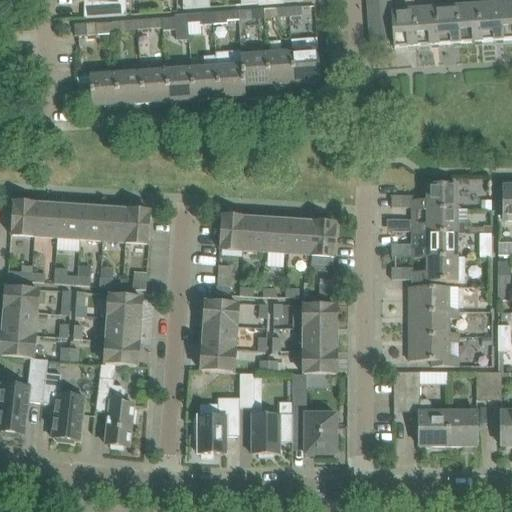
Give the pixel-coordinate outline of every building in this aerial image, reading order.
[(74,0),(74,3),(86,3),(86,19),(125,15),(125,0),(74,0)] [(393,31),(394,44),(394,49),(416,48),(413,11),(414,11),(413,0),(403,0),(405,12),(391,13),(392,18),(393,31)] [(425,0),(426,10),(414,11),(413,11),(416,48),(437,46),(435,9),(436,9),(435,0),(425,0)] [(446,0),(447,8),(436,9),(435,9),(437,46),(459,45),(457,8),(456,0),(446,0)] [(511,3),(500,5),(502,42),(511,41),(511,3)] [(500,5),(478,6),(480,43),(502,42),(500,5)] [(367,8),(368,20),(392,18),(391,13),(391,6),(367,8)] [(478,6),(457,8),(459,45),(480,43),(478,6)] [(302,8),(289,9),(290,18),(302,17),(302,8)] [(289,9),(264,10),(264,20),(290,18),(289,9)] [(252,11),(238,12),(239,21),(253,20),(252,11)] [(239,21),(238,12),(226,13),(227,22),(239,21)] [(200,15),(187,16),(188,24),(201,23),(200,15)] [(188,24),(187,16),(175,17),(175,20),(176,25),(188,24)] [(368,20),(369,32),(393,31),(392,18),(368,20)] [(175,20),(163,20),(163,32),(176,32),(176,25),(175,20)] [(125,31),(137,30),(137,21),(125,22),(125,31)] [(151,29),(150,21),(137,21),(137,30),(138,30),(146,30),(151,29)] [(95,24),(86,25),(87,37),(96,36),(95,24)] [(87,37),(86,25),(74,26),(75,38),(87,37)] [(370,45),(394,44),(393,31),(369,32),(370,45)] [(290,42),(291,54),(292,54),(294,85),(320,83),(317,40),(290,42)] [(292,54),(291,54),(267,55),(269,87),(294,85),(292,54)] [(241,57),(241,67),(242,67),(244,88),(245,88),(269,87),(267,55),(241,57)] [(241,68),(217,69),(219,100),(246,98),(245,88),(244,88),(242,67),(241,67),(241,68)] [(217,69),(191,71),(193,102),(219,100),(217,69)] [(191,71),(166,73),(168,103),(193,102),(191,71)] [(166,73),(141,74),(143,105),(168,103),(166,73)] [(141,74),(116,76),(118,107),(143,105),(141,74)] [(118,107),(116,76),(90,78),(92,109),(118,107)] [(413,212),(428,212),(428,211),(457,211),(457,186),(427,186),(427,202),(412,202),(412,209),(413,209),(413,212)] [(11,237),(34,239),(36,207),(13,205),(11,237)] [(34,239),(57,240),(59,208),(55,208),(53,207),(50,207),(48,207),(36,207),(34,239)] [(57,240),(80,242),(82,210),(78,209),(76,208),(73,208),(71,209),(59,208),(57,240)] [(465,235),(465,224),(457,224),(457,211),(428,211),(428,212),(413,212),(413,209),(412,209),(412,224),(408,224),(408,222),(399,221),(399,234),(412,234),(412,237),(427,237),(427,235),(457,235),(465,235)] [(80,242),(103,243),(105,211),(101,211),(98,210),(96,210),(94,210),(82,210),(80,242)] [(103,243),(125,245),(127,213),(123,212),(121,211),(119,211),(116,212),(105,211),(103,243)] [(127,213),(125,245),(149,246),(151,214),(127,213)] [(219,251),(243,252),(245,221),(221,219),(219,251)] [(243,252),(265,254),(268,222),(263,222),(261,221),(259,221),(256,221),(245,221),(243,252)] [(265,254),(288,256),(290,224),(286,223),(284,222),(281,222),(279,223),(268,222),(265,254)] [(288,256),(311,257),(313,225),(309,225),(307,224),(304,224),(302,224),(290,224),(288,256)] [(313,225),(311,257),(334,259),(337,227),(313,225)] [(412,260),(427,260),(427,259),(457,259),(457,235),(427,235),(427,237),(427,250),(412,250),(412,257),(412,260)] [(492,247),(480,247),(480,259),(492,259),(492,247)] [(427,259),(427,260),(427,274),(412,274),(412,284),(465,284),(465,259),(457,259),(427,259)] [(8,274),(8,282),(21,283),(22,275),(8,274)] [(31,284),(44,285),(45,277),(32,276),(31,284)] [(54,286),(67,287),(68,278),(55,277),(54,286)] [(497,277),(497,290),(510,290),(510,277),(497,277)] [(77,287),(90,288),(90,280),(77,279),(77,287)] [(99,289),(113,290),(113,282),(100,281),(99,289)] [(133,291),(146,292),(146,284),(133,283),(133,291)] [(7,289),(5,313),(37,315),(39,292),(7,289)] [(217,289),(216,297),(229,297),(230,289),(217,289)] [(409,289),(409,314),(449,314),(449,321),(459,321),(459,311),(449,311),(449,289),(409,289)] [(240,298),(253,299),(253,291),(240,290),(240,298)] [(510,290),(497,290),(497,302),(510,302),(510,290)] [(319,299),(332,300),(332,292),(319,291),(319,299)] [(488,291),(479,291),(479,306),(488,306),(488,291)] [(263,300),(276,300),(276,292),(263,292),(263,300)] [(286,300),(299,300),(299,292),(286,292),(286,300)] [(63,294),(61,317),(70,318),(70,307),(71,294),(63,294)] [(76,308),(84,308),(85,295),(77,295),(76,308)] [(110,297),(108,320),(140,322),(142,299),(110,297)] [(206,303),(204,327),(236,329),(238,305),(206,303)] [(259,320),(267,320),(268,307),(260,307),(259,320)] [(274,320),(282,320),(282,307),(274,307),(274,320)] [(304,307),(304,331),(336,331),(336,307),(304,307)] [(4,324),(3,335),(35,338),(37,315),(5,313),(4,317),(3,319),(3,321),(4,324)] [(409,314),(409,338),(449,338),(449,345),(459,345),(459,335),(449,335),(449,321),(449,314),(409,314)] [(108,320),(107,343),(139,345),(139,341),(140,339),(140,336),(139,334),(140,322),(108,320)] [(61,327),(60,340),(68,341),(69,328),(61,327)] [(204,338),(203,350),(235,352),(236,329),(204,327),(204,331),(203,333),(203,335),(204,338)] [(75,328),(74,341),(82,342),(83,329),(75,328)] [(498,328),(498,341),(511,340),(511,328),(498,328)] [(304,331),(304,353),(336,353),(336,349),(337,346),(337,344),(336,342),(336,331),(304,331)] [(35,338),(3,335),(1,359),(33,361),(35,338)] [(449,338),(409,338),(409,363),(432,363),(432,369),(458,368),(458,359),(449,359),(449,345),(449,338)] [(259,353),(267,354),(267,340),(259,340),(259,353)] [(273,340),(272,353),(280,354),(281,340),(273,340)] [(511,340),(498,341),(498,353),(511,353),(511,340)] [(139,345),(107,343),(105,367),(137,369),(139,345)] [(61,364),(69,364),(70,351),(61,350),(61,364)] [(235,352),(203,350),(201,373),(233,375),(235,352)] [(70,351),(69,364),(78,365),(79,352),(70,351)] [(336,353),(304,353),(304,377),(307,377),(336,377),(336,353)] [(28,404),(42,405),(46,375),(48,362),(30,361),(27,389),(2,386),(0,402),(0,433),(3,434),(2,437),(18,439),(18,436),(24,437),(28,404)] [(260,377),(269,377),(269,364),(260,363),(260,377)] [(269,364),(269,377),(278,377),(278,364),(269,364)] [(447,449),(448,414),(431,414),(431,404),(428,401),(420,401),(420,374),(394,374),(394,414),(419,414),(420,449),(447,449)] [(488,402),(488,374),(477,374),(477,402),(488,402)] [(501,374),(488,374),(488,402),(502,402),(501,374)] [(46,375),(42,405),(56,407),(52,440),(58,440),(58,443),(73,445),(74,442),(80,443),(85,399),(60,396),(62,377),(46,375)] [(240,376),(240,400),(240,410),(255,410),(254,376),(240,376)] [(292,377),(292,417),(292,445),(305,445),(305,457),(336,457),(336,417),(307,417),(307,389),(293,389),(293,378),(307,378),(307,377),(304,377),(292,377)] [(113,388),(114,381),(100,380),(96,414),(109,415),(105,446),(111,447),(110,450),(123,452),(124,448),(129,449),(132,425),(135,426),(137,413),(133,412),(134,407),(123,406),(125,392),(122,389),(113,388)] [(240,400),(218,400),(218,418),(198,418),(198,421),(194,421),(194,437),(198,437),(198,456),(201,456),(201,460),(213,460),(213,456),(218,456),(218,453),(227,453),(227,438),(240,438),(240,410),(240,400)] [(511,448),(511,413),(501,413),(502,449),(511,448)] [(476,414),(448,414),(447,449),(476,449),(476,414)] [(292,445),(292,417),(252,416),(252,456),(258,456),(258,460),(273,460),(274,456),(280,457),(280,445),(292,445)]
